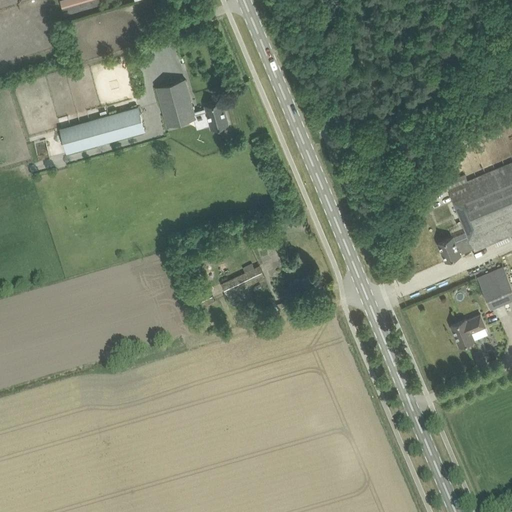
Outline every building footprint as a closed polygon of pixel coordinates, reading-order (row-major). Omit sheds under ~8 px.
[(98,0),(59,0),(64,15),(100,5),(98,0)] [(89,23),(91,29),(107,24),(103,13),(84,19),(86,24),(89,23)] [(97,48),(100,56),(106,54),(103,46),(97,48)] [(167,125),(195,118),(196,117),(194,111),(185,79),(156,87),(167,125)] [(196,117),(195,118),(196,122),(208,119),(211,129),(228,124),(222,100),(204,105),(205,108),(194,111),(196,117)] [(138,107),(90,120),(96,144),(145,131),(138,107)] [(452,236),(439,242),(445,260),(460,254),(473,249),(474,250),(483,247),(494,242),(507,237),(511,234),(511,161),(467,181),(465,174),(446,182),(448,189),(469,238),(456,244),(452,236)] [(245,271),(221,283),(227,294),(238,289),(265,277),(259,265),(254,267),(252,263),(243,267),(245,271)] [(490,308),(511,298),(511,288),(503,267),(477,277),(490,308)] [(294,280),(301,297),(306,294),(305,292),(307,292),(321,286),(316,273),(302,278),(302,279),(300,280),(299,278),(294,280)] [(196,293),(201,306),(215,300),(209,287),(196,293)] [(297,298),(280,302),(282,310),(299,305),(297,298)] [(450,325),(459,346),(475,340),(472,332),(485,327),(480,314),(467,320),(466,319),(450,325)]
